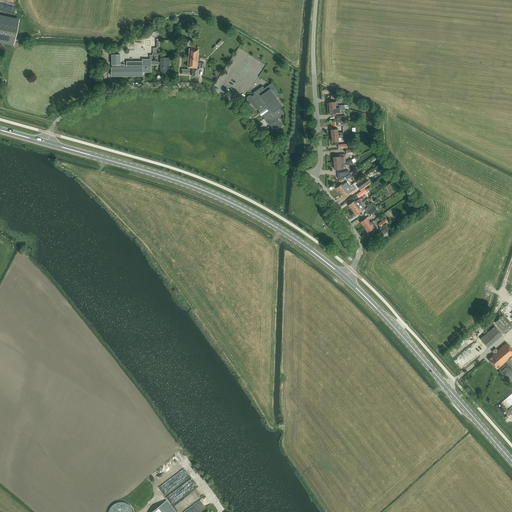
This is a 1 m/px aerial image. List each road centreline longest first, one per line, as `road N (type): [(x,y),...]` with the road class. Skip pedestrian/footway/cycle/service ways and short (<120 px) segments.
road 1 (secondary): [(345,279),(213,194),(45,143)]
road 2 (unclassified): [(312,178),(281,160),(233,99),(201,86),(120,89),(58,118),(45,143)]
road 3 (secondary): [(511,463),(345,279)]
road 4 (unclassified): [(312,178),(320,165),(315,0)]
road 5 (unclassified): [(345,279),(359,242),(312,178)]
